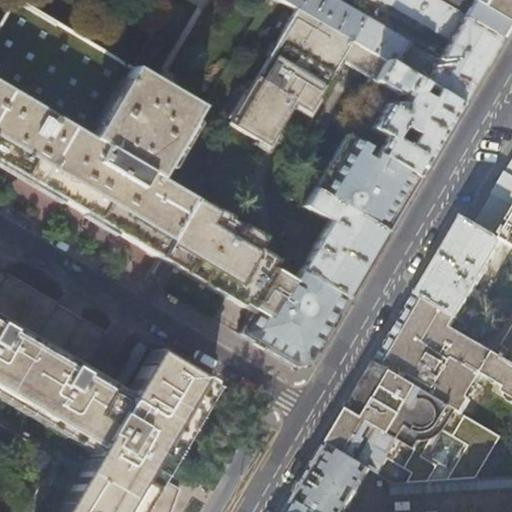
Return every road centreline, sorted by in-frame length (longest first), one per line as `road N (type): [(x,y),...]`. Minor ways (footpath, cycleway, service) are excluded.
road 1 (residential): [(511,68),(308,409)]
road 2 (residential): [(308,409),(0,226)]
